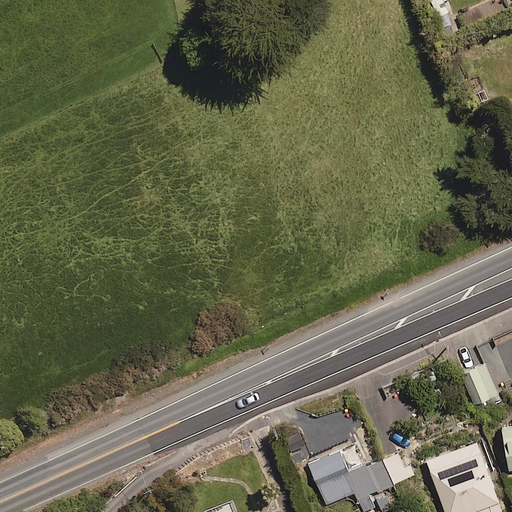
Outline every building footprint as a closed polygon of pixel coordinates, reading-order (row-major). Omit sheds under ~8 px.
[(497,394),(484,362),(460,372),(474,404),(497,394)] [(511,467),(511,423),(500,426),(507,469),(511,467)] [(300,448),(304,447),(298,431),(284,436),(295,466),(305,462),(300,448)] [(499,511),(502,511),(475,439),(424,459),(443,511),(499,511)] [(355,492),(363,511),(365,511),(375,508),(369,494),(414,475),(410,466),(404,469),(397,452),(348,473),(338,448),(307,461),(325,504),(355,492)] [(233,511),(229,501),(205,511),(233,511)]
